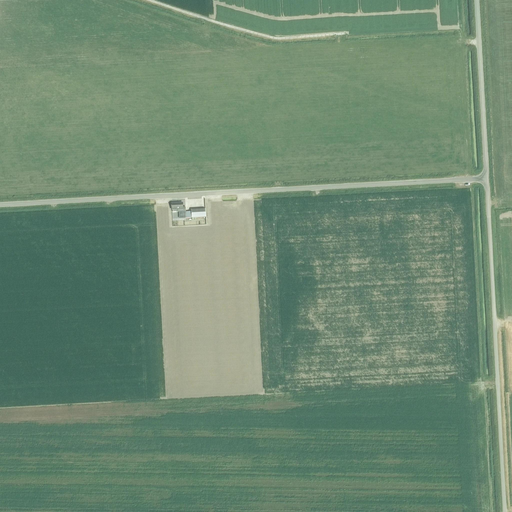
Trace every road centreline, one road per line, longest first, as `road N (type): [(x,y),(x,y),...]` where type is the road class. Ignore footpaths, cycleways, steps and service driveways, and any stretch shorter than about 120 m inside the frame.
road 1 (unclassified): [(0,205),(487,178)]
road 2 (unclassified): [(506,511),(487,178)]
road 3 (unclassified): [(487,178),(477,0)]
